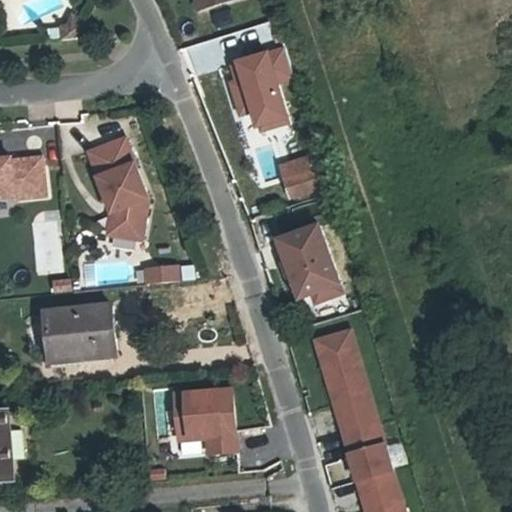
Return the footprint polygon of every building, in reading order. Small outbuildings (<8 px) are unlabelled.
[(76,21),(71,21),(72,34),(84,32),(93,16),(89,14),(94,6),(86,2),(76,21)] [(250,41),(266,37),(259,7),(243,11),(250,41)] [(57,35),(72,34),(71,21),(56,22),(57,35)] [(276,82),(290,78),(281,49),(230,65),(235,81),(229,83),(240,117),(250,114),(254,128),(260,126),(262,131),(289,123),(276,82)] [(118,229),(152,235),(159,194),(135,133),(99,146),(122,207),(118,229)] [(55,192),(50,155),(21,158),(21,155),(0,157),(0,195),(24,193),(24,195),(55,192)] [(280,167),(284,182),(312,173),(308,158),(280,167)] [(312,173),(284,182),(289,199),(319,190),(313,173),(312,173)] [(317,224),(276,239),(297,298),(310,294),(314,303),(342,293),(317,224)] [(182,282),(180,266),(147,269),(149,285),(182,282)] [(47,352),(85,348),(86,356),(114,353),(107,303),(42,309),(47,352)] [(406,511),(352,330),(334,335),(337,346),(320,351),(368,511),(406,511)] [(337,346),(334,335),(317,340),(320,351),(337,346)] [(233,391),(177,396),(181,442),(210,439),(211,455),(239,452),(233,391)] [(9,408),(0,408),(0,477),(17,476),(11,410),(9,408)]
